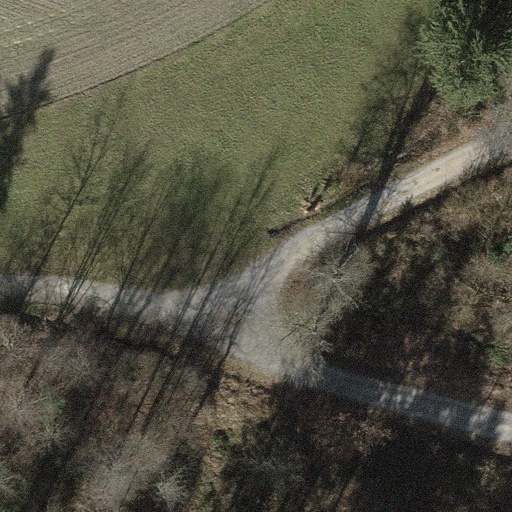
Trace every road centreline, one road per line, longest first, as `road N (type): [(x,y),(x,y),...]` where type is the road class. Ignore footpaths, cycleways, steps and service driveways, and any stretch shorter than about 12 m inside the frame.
road 1 (track): [(511,433),(319,377),(152,310),(0,292)]
road 2 (track): [(511,140),(299,246),(188,322)]
